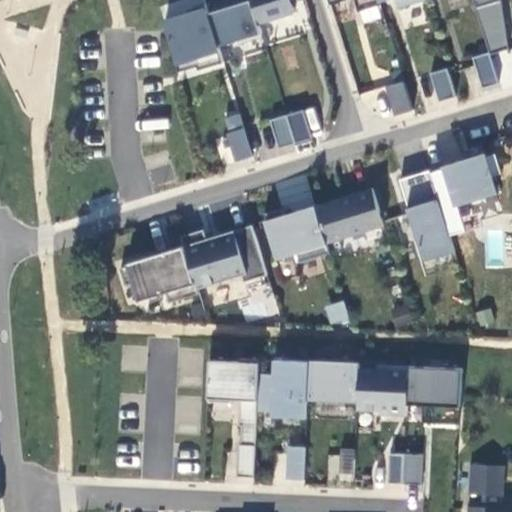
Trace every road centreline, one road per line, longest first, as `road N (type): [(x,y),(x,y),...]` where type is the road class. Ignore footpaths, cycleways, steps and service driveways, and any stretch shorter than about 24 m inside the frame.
road 1 (residential): [(13,498),(395,509)]
road 2 (residential): [(0,246),(362,141)]
road 3 (residential): [(0,312),(13,498)]
road 4 (residential): [(320,0),(362,141)]
road 5 (residential): [(362,141),(483,106)]
